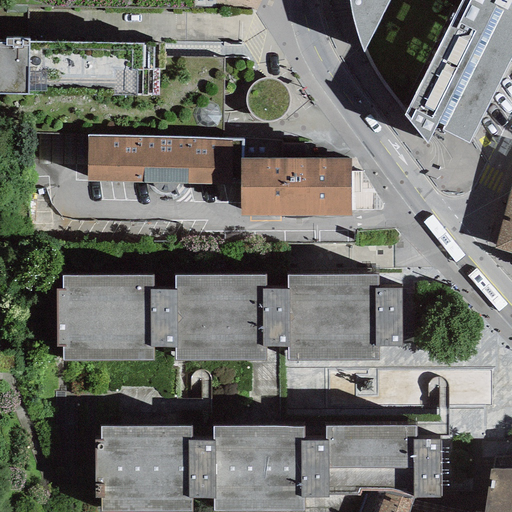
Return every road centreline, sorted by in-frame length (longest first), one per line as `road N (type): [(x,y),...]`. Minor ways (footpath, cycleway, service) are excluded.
road 1 (unknown): [(435,217),(411,232),(100,228)]
road 2 (secondary): [(306,28),(323,70),(435,217)]
